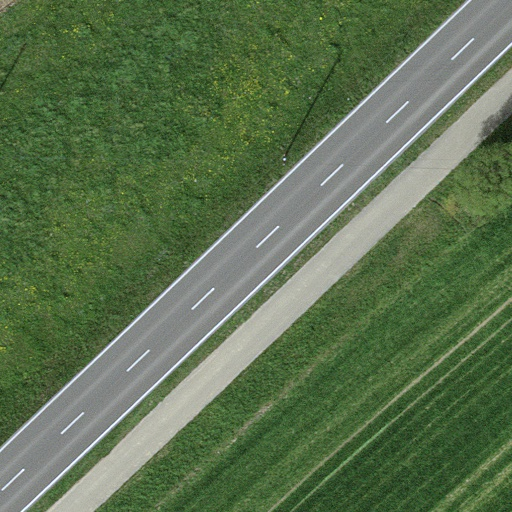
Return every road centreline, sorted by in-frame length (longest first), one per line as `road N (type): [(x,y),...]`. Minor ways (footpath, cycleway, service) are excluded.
road 1 (primary): [(0,489),(511,0)]
road 2 (track): [(64,511),(511,88)]
